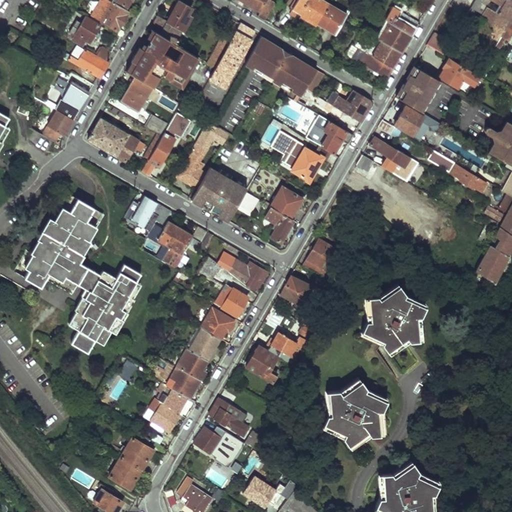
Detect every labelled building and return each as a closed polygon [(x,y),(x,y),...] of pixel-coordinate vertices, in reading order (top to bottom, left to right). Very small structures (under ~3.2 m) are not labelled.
[(129,12),(108,0),(99,0),(91,15),(118,30),(129,12)] [(240,0),(246,3),(258,11),(265,0),(240,0)] [(274,2),(270,0),(265,0),(258,11),(256,15),(263,19),(274,2)] [(296,0),(292,8),(297,11),(304,0),(296,0)] [(328,3),(322,0),(304,0),(297,11),(307,17),(316,23),(328,3)] [(474,0),(464,18),(469,22),(475,12),(473,10),(474,8),(482,13),(486,6),(489,0),(474,0)] [(511,0),(503,0),(496,12),(505,17),(492,39),(490,43),(494,45),(499,36),(511,14),(511,0)] [(492,0),(497,3),(493,10),(496,12),(503,0),(492,0)] [(175,43),(189,17),(186,14),(189,7),(178,1),(167,21),(157,14),(149,28),(170,41),(175,43)] [(346,14),(328,3),(316,23),(326,28),(335,33),(343,19),(346,14)] [(346,14),(343,19),(348,22),(350,23),(356,13),(354,11),(357,6),(352,4),(346,14)] [(493,10),(486,6),(482,13),(479,17),(490,24),(488,37),(492,39),(505,17),(496,12),(493,10)] [(385,20),(388,21),(411,35),(412,32),(414,28),(396,18),(400,11),(392,7),(385,20)] [(418,22),(400,11),(396,18),(414,28),(418,22)] [(511,14),(499,36),(504,39),(508,41),(511,34),(511,14)] [(99,25),(85,17),(72,38),(81,44),(85,37),(90,40),(94,35),(101,33),(96,30),(99,25)] [(348,22),(343,19),(335,33),(340,36),(348,22)] [(388,21),(378,39),(400,52),(404,45),(411,35),(388,21)] [(251,29),(239,23),(231,36),(214,68),(208,78),(223,85),(253,31),(251,29)] [(151,86),(173,99),(197,57),(182,48),(177,57),(165,49),(170,41),(149,28),(144,36),(150,39),(147,44),(141,41),(125,70),(134,75),(151,86)] [(214,68),(231,36),(223,32),(206,63),(214,68)] [(449,41),(433,32),(426,44),(442,53),(449,41)] [(306,87),(316,68),(285,50),(260,35),(242,66),(279,87),(280,86),(299,98),(305,88),(306,87)] [(496,53),(504,39),(499,36),(494,45),(491,50),(496,53)] [(357,41),(355,45),(392,67),(395,62),(400,52),(378,39),(374,37),(371,42),(365,39),(362,44),(357,41)] [(355,45),(351,43),(346,54),(385,78),(387,76),(392,67),(355,45)] [(79,60),(85,50),(76,45),(71,55),(79,60)] [(102,46),(96,55),(106,60),(111,51),(102,46)] [(99,78),(108,61),(106,60),(96,55),(86,49),(85,50),(79,60),(71,55),(70,54),(67,60),(97,77),(99,78)] [(468,61),(453,52),(450,57),(476,73),(477,71),(466,65),(468,61)] [(478,76),(446,58),(441,66),(442,67),(438,76),(456,87),(462,78),(467,82),(464,87),(470,89),(478,76)] [(437,80),(413,65),(404,80),(395,96),(419,110),(437,80)] [(323,72),(316,68),(306,87),(312,91),(323,72)] [(136,110),(151,86),(134,75),(119,100),(136,110)] [(89,91),(72,81),(54,112),(66,121),(71,114),(74,116),(89,91)] [(44,82),(34,82),(32,104),(44,105),(44,82)] [(356,128),(359,121),(326,101),(305,88),(299,98),(297,103),(305,107),(310,99),(317,103),(316,104),(342,120),(356,128)] [(326,101),(359,121),(368,107),(370,104),(369,100),(352,90),(347,99),(338,95),(339,94),(332,90),(326,101)] [(217,109),(197,98),(191,109),(211,121),(217,109)] [(31,106),(22,101),(18,110),(26,115),(31,106)] [(305,107),(297,103),(293,109),(302,114),(305,107)] [(424,115),(405,104),(392,126),(396,128),(419,141),(429,126),(436,130),(440,123),(425,114),(424,115)] [(0,153),(6,142),(3,141),(11,127),(6,124),(10,116),(0,110),(0,153)] [(165,120),(152,113),(145,126),(156,133),(157,134),(165,120)] [(140,141),(99,117),(87,138),(97,144),(120,157),(124,160),(132,147),(135,149),(140,141)] [(353,133),(328,118),(322,129),(327,132),(319,144),(332,152),(335,153),(343,140),(347,143),(353,133)] [(396,128),(392,126),(381,119),(377,126),(392,134),(396,128)] [(511,124),(505,120),(497,132),(488,127),(485,126),(483,128),(482,131),(484,133),(493,139),(487,151),(508,164),(511,158),(511,124)] [(226,133),(208,122),(176,176),(186,182),(196,188),(207,169),(201,165),(205,159),(200,156),(214,133),(223,139),(226,133)] [(168,124),(161,136),(141,170),(149,174),(155,163),(158,165),(174,139),(171,137),(176,128),(168,124)] [(315,150),(280,129),(270,145),(283,153),(280,159),(291,166),(289,169),(305,178),(304,180),(310,183),(317,170),(324,159),(327,161),(332,152),(319,144),(315,150)] [(157,134),(156,133),(137,167),(141,170),(161,136),(157,134)] [(395,150),(373,136),(369,141),(367,145),(384,157),(379,166),(385,170),(390,173),(391,173),(406,182),(417,163),(396,149),(395,150)] [(426,159),(448,172),(453,163),(432,150),(426,159)] [(378,165),(361,155),(355,165),(366,172),(367,171),(373,174),(378,165)] [(488,183),(453,163),(448,172),(447,173),(458,180),(457,182),(471,190),(472,188),(480,193),(485,186),(486,186),(488,183)] [(379,166),(378,165),(373,174),(380,178),(385,170),(379,166)] [(245,187),(209,166),(207,169),(196,188),(190,198),(212,211),(227,220),(235,207),(244,190),(245,187)] [(511,169),(500,191),(505,194),(511,197),(511,169)] [(301,197),(281,186),(269,205),(290,217),(297,205),(301,197)] [(257,198),(244,190),(235,207),(247,214),(257,198)] [(511,198),(511,197),(505,194),(497,209),(504,213),(511,198)] [(155,219),(163,206),(154,201),(144,195),(139,204),(132,200),(123,217),(130,221),(132,218),(137,221),(136,224),(149,231),(155,219)] [(89,242),(103,215),(93,210),(70,197),(68,196),(53,223),(49,221),(30,255),(32,256),(24,269),(30,272),(25,281),(41,289),(47,278),(75,293),(80,284),(88,289),(76,311),(79,312),(72,326),(83,332),(75,345),(91,353),(98,341),(106,345),(114,332),(118,333),(137,299),(134,298),(142,284),(137,282),(142,273),(126,265),(118,279),(104,272),(101,275),(80,264),(92,243),(89,242)] [(412,210),(396,199),(385,217),(400,227),(399,228),(408,235),(420,216),(429,222),(433,214),(417,203),(412,210)] [(269,205),(265,202),(263,206),(268,210),(266,215),(267,218),(274,222),(272,227),(274,228),(270,235),(280,241),(286,230),(292,221),(289,219),(290,217),(269,205)] [(507,254),(511,243),(511,203),(475,271),(495,282),(509,255),(507,254)] [(482,213),(498,222),(503,215),(487,205),(482,213)] [(160,259),(179,227),(170,221),(167,220),(171,211),(163,206),(155,219),(164,224),(156,239),(163,243),(155,257),(160,259)] [(499,224),(488,218),(483,227),(494,233),(499,224)] [(198,244),(205,231),(198,227),(194,235),(179,227),(160,259),(165,262),(173,249),(181,253),(190,238),(198,244)] [(493,234),(482,229),(477,239),(488,245),(493,234)] [(219,239),(205,231),(198,244),(197,247),(203,251),(205,246),(213,250),(219,239)] [(336,248),(317,237),(301,265),(327,277),(329,273),(324,271),(336,248)] [(182,253),(181,253),(173,249),(165,262),(174,267),(182,253)] [(214,261),(208,256),(203,266),(209,270),(214,261)] [(252,263),(251,262),(248,267),(235,259),(228,272),(246,286),(255,290),(266,271),(252,263)] [(0,272),(14,280),(19,273),(3,265),(0,270),(0,272)] [(321,290),(290,274),(284,284),(317,300),(321,290)] [(409,284),(404,277),(383,291),(381,288),(373,288),(372,306),(375,307),(375,315),(366,315),(363,322),(385,333),(383,337),(388,344),(402,334),(401,332),(408,328),(412,334),(418,334),(417,317),(414,317),(414,309),(425,309),(428,301),(408,289),(409,284)] [(317,300),(284,284),(280,293),(302,304),(295,318),(307,325),(315,311),(312,309),(317,300)] [(246,295),(227,285),(222,294),(224,295),(218,305),(236,314),(243,302),(246,295)] [(200,326),(201,328),(219,338),(225,327),(227,329),(233,320),(211,307),(200,326)] [(201,328),(188,349),(206,359),(209,360),(215,351),(212,349),(219,338),(201,328)] [(303,339),(297,335),(294,341),(288,338),(277,331),(270,343),(267,342),(264,347),(275,354),(283,359),(286,354),(294,358),(303,339)] [(275,354),(264,347),(257,344),(245,365),(270,381),(275,371),(267,367),(269,365),(275,354)] [(175,365),(176,366),(199,379),(203,371),(200,369),(206,359),(188,349),(185,347),(175,365)] [(134,364),(126,359),(117,372),(125,378),(134,364)] [(177,380),(172,388),(187,396),(188,397),(192,391),(199,379),(176,366),(170,375),(177,380)] [(360,384),(356,380),(337,393),(334,388),(326,389),(327,413),(321,413),(319,420),(337,430),(335,434),(340,442),(360,429),(363,434),(371,433),(370,409),(374,409),(377,401),(357,391),(360,384)] [(187,396),(172,388),(167,396),(162,393),(158,399),(160,401),(179,414),(184,407),(182,405),(187,396)] [(246,412),(218,395),(215,401),(207,414),(242,435),(248,425),(241,421),(246,412)] [(179,414),(160,401),(148,420),(168,432),(173,423),(179,414)] [(264,423),(257,419),(244,442),(254,448),(264,423)] [(224,432),(206,421),(193,442),(210,454),(214,448),(224,432)] [(245,446),(226,434),(219,445),(238,457),(245,446)] [(120,456),(141,469),(148,458),(153,449),(132,436),(120,456)] [(80,440),(76,437),(71,445),(76,447),(80,440)] [(141,469),(120,456),(108,474),(130,487),(135,479),(141,469)] [(418,464),(413,457),(391,472),(389,468),(382,469),(381,486),(384,487),(384,495),(375,495),(372,502),(392,511),(409,511),(416,508),(419,511),(426,511),(426,497),(422,497),(422,490),(434,489),(436,481),(416,469),(418,464)] [(239,462),(234,459),(231,465),(235,468),(239,462)] [(274,504),(285,486),(280,483),(275,489),(253,475),(243,492),(258,502),(261,498),(268,502),(269,500),(274,504)] [(196,511),(202,511),(211,498),(190,484),(192,480),(187,476),(177,492),(183,495),(182,496),(187,499),(184,504),(196,511)] [(114,511),(122,501),(101,488),(92,501),(105,509),(103,511),(114,511)] [(317,511),(292,491),(278,510),(280,511),(317,511)]
